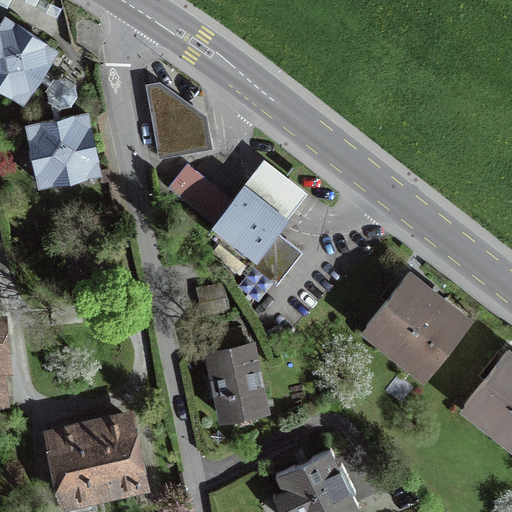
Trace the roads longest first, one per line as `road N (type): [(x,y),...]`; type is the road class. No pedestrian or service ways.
road 1 (residential): [(146,9),(122,53),(120,79),(200,511)]
road 2 (primary): [(146,9),(511,289)]
